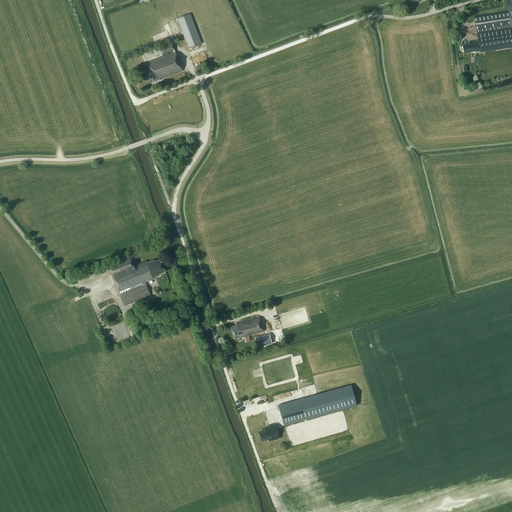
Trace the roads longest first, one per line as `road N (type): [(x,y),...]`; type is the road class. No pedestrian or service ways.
road 1 (unclassified): [(236,402),(173,212),(206,134)]
road 2 (unclassified): [(206,134),(197,79),(133,99),(95,0)]
road 3 (unclassified): [(0,161),(87,158),(171,131),(206,134)]
